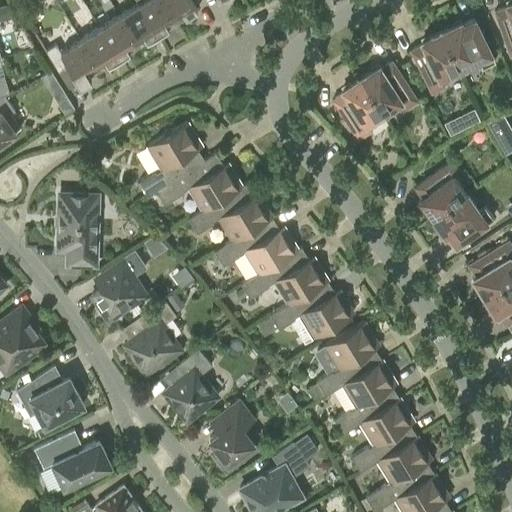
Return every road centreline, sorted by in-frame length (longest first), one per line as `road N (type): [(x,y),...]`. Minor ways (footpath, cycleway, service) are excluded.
road 1 (tertiary): [(511,484),(481,411),(402,274),(284,132),(278,85)]
road 2 (residential): [(118,392),(0,232)]
road 3 (residential): [(220,511),(177,451),(118,392)]
road 4 (residential): [(118,392),(129,436),(181,511)]
road 5 (tertiary): [(278,85),(303,44),(372,0)]
